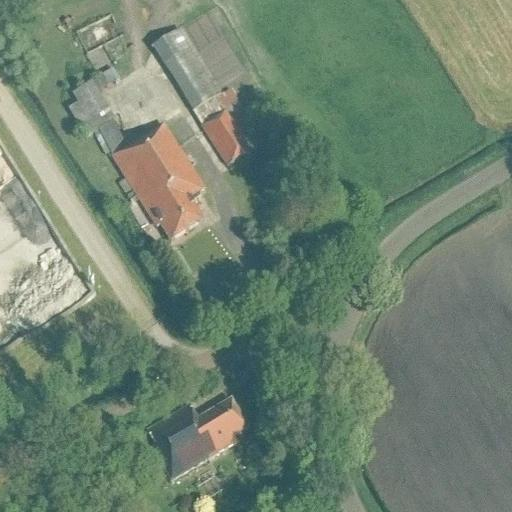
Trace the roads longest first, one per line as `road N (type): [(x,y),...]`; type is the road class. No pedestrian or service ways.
road 1 (unclassified): [(0,484),(206,363),(276,350),(336,357)]
road 2 (tertiary): [(336,357),(362,287),(390,251),(511,166)]
road 3 (tertiary): [(350,511),(331,452),(336,357)]
